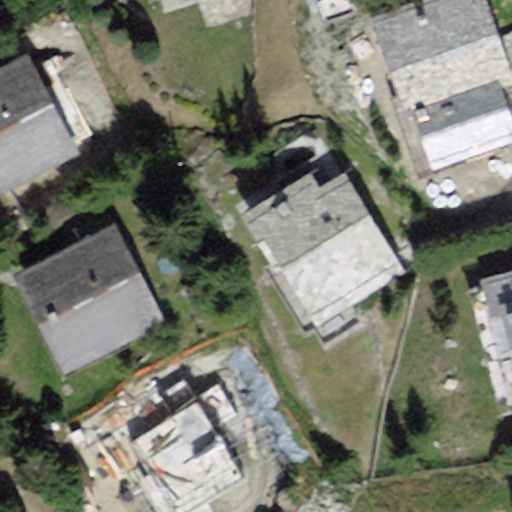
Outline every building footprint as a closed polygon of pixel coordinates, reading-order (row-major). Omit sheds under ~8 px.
[(477,0),(437,0),(366,24),(413,171),(473,149),(461,114),(510,98),(477,0)] [(40,52),(72,122),(119,101),(87,31),(40,52)] [(21,58),(0,68),(0,194),(72,158),(21,58)] [(305,179),(233,225),(301,336),(397,281),(338,180),(314,194),(305,179)] [(112,229),(9,281),(60,383),(163,331),(112,229)] [(511,274),(472,285),(503,408),(511,405),(511,274)] [(199,392),(110,439),(149,511),(214,511),(252,492),(199,392)]
